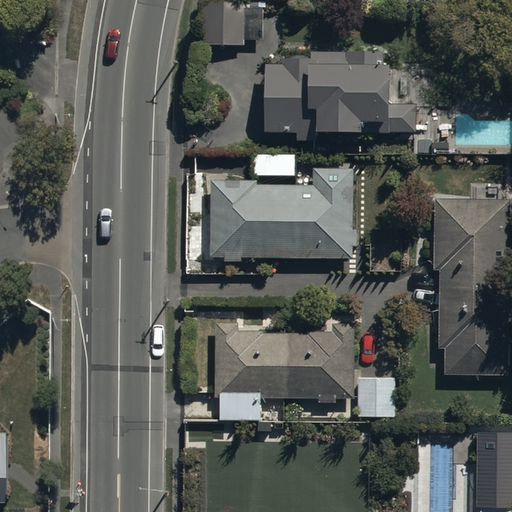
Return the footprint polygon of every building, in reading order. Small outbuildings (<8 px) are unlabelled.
[(245,1),(201,1),(201,43),(245,43),(245,39),(263,39),(263,8),(245,8),(245,1)] [(264,63),(263,129),(296,131),(296,139),(316,140),(317,127),(416,131),(417,103),(388,103),(389,62),(383,61),(383,49),(311,48),(311,58),(283,57),(283,64),(264,63)] [(253,175),(295,175),(295,153),(253,153),(253,175)] [(242,256),(353,256),(353,244),(357,244),(357,228),(353,228),(353,168),(313,168),(313,183),(257,183),(257,179),(211,179),(211,255),(224,255),(224,259),(242,259),(242,256)] [(508,373),(510,198),(434,196),(433,268),(439,268),(438,350),(443,350),(443,372),(508,373)] [(239,321),(215,322),(214,395),(220,396),(220,418),(260,419),(260,396),(319,397),(319,401),(336,401),(336,396),(354,397),(355,322),(332,323),(332,329),(306,330),(306,331),(259,332),(259,329),(239,329),(239,321)] [(394,376),(358,376),(358,415),(393,415),(394,376)] [(511,430),(478,430),(477,506),(511,506),(511,430)] [(281,478),(238,478),(237,511),(418,511),(419,479),(407,479),(407,442),(364,442),(364,458),(316,458),(316,466),(281,466),(281,478)]
